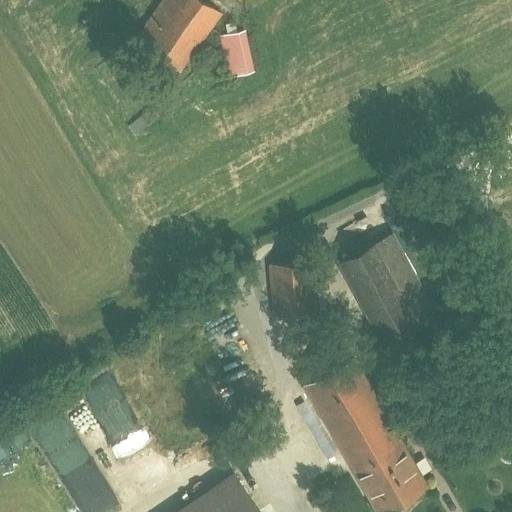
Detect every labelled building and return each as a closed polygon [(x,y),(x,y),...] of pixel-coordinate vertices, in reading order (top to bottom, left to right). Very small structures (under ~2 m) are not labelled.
[(203,0),(162,0),(135,39),(180,70),(221,12),(203,0)] [(246,29),(220,35),(229,77),(255,71),(246,29)] [(134,121),(129,125),(136,134),(159,116),(153,108),(152,107),(134,121)] [(385,345),(438,316),(393,232),(340,260),(385,345)] [(311,260),(269,264),(274,316),(316,312),(311,260)] [(354,358),(304,385),(377,511),(379,511),(428,484),(354,358)] [(59,417),(33,430),(45,454),(71,441),(59,417)] [(259,511),(233,473),(176,511),(259,511)]
